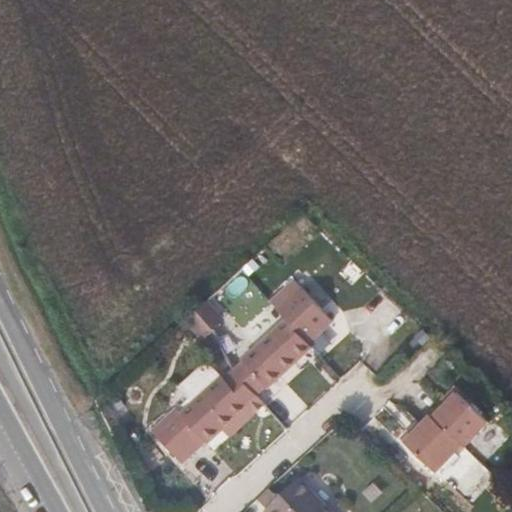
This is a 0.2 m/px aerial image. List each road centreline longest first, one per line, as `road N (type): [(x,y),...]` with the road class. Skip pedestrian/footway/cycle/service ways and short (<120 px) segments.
road 1 (tertiary): [(104,511),(0,299)]
road 2 (tertiary): [(0,406),(59,511)]
